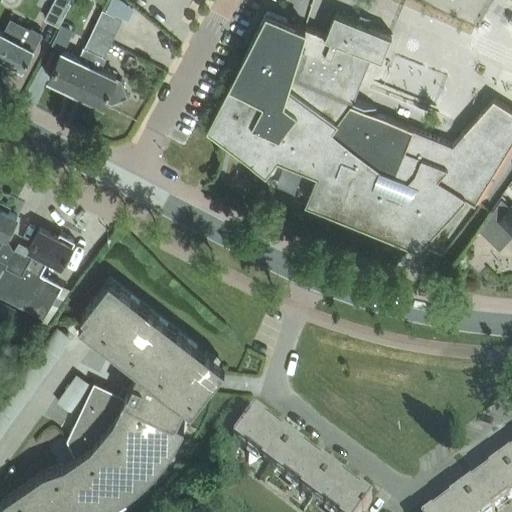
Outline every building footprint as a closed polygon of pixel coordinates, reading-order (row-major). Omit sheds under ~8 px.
[(59,24),(71,2),(67,0),(53,0),(45,18),(59,24)] [(511,107),(494,96),(466,126),(453,142),(423,129),(374,110),(376,106),(354,97),(371,54),(382,58),(392,33),(339,12),(335,10),(326,33),(306,24),(313,1),(312,0),(304,24),(267,9),(207,126),(266,170),(279,154),(318,170),(306,199),(418,244),(464,193),(475,200),(507,149),(511,140),(511,107)] [(103,8),(97,20),(117,29),(122,18),(103,8)] [(92,31),(102,36),(111,41),(117,29),(97,20),(92,31)] [(33,48),(42,32),(32,26),(24,42),(0,29),(0,54),(23,67),(33,47),(33,48)] [(76,90),(102,36),(92,31),(85,46),(84,45),(79,57),(63,49),(49,78),(76,90)] [(118,80),(115,78),(116,75),(100,67),(105,56),(104,55),(111,41),(102,36),(76,90),(103,103),(105,98),(112,101),(122,97),(122,98),(129,95),(122,77),(120,78),(121,79),(118,80)] [(509,206),(501,198),(480,228),(497,245),(511,230),(511,205),(509,206)] [(0,257),(0,246),(6,235),(17,214),(8,210),(11,205),(0,199),(0,274),(7,261),(0,257)] [(15,249),(8,262),(7,261),(0,274),(0,293),(44,317),(61,286),(37,273),(46,256),(61,264),(74,239),(60,231),(58,235),(40,226),(29,246),(27,245),(23,253),(15,249)] [(185,423),(176,419),(184,402),(192,408),(225,365),(110,275),(82,311),(85,314),(79,321),(138,366),(125,394),(94,380),(67,438),(75,455),(66,461),(44,469),(6,495),(0,502),(0,511),(89,511),(97,509),(112,501),(126,493),(137,485),(149,474),(160,461),(168,451),(177,437),(185,423)] [(0,299),(0,319),(10,325),(18,309),(0,299)] [(0,409),(0,440),(73,333),(58,323),(0,409)] [(62,400),(77,409),(94,379),(79,370),(62,400)] [(364,511),(372,502),(254,414),(234,441),(328,511),(364,511)] [(493,511),(511,498),(511,456),(437,511),(493,511)]
